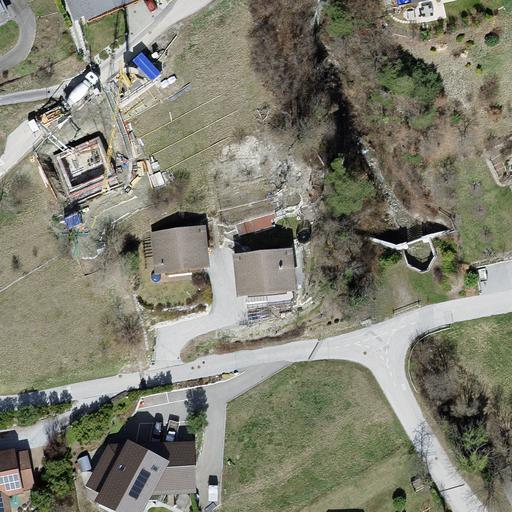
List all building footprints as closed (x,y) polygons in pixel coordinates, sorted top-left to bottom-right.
[(146,0),(74,0),(90,33),(149,6),(146,0)] [(422,0),(432,33),(499,13),(494,0),(422,0)] [(208,231),(154,237),(158,268),(212,262),(208,231)] [(297,246),(246,255),(253,296),(304,287),(297,246)] [(123,445),(86,511),(146,511),(152,503),(184,502),(183,445),(123,445)] [(16,461),(0,464),(0,500),(22,496),(16,461)]
